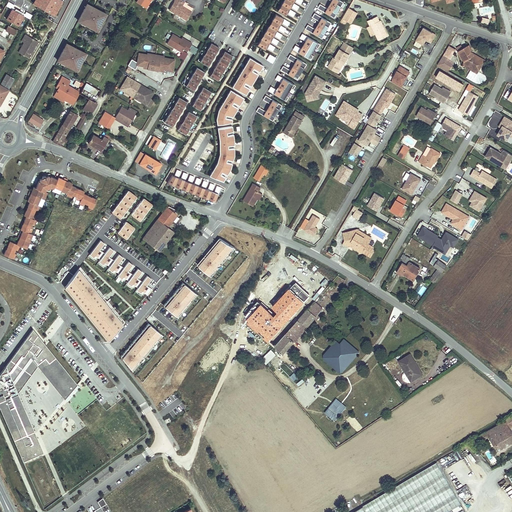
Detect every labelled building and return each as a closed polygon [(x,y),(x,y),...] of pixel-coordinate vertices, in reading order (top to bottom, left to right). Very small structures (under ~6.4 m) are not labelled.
[(191,11),(182,6),(184,1),(184,0),(174,0),(169,10),(186,20),(191,11)] [(293,3),(288,0),(283,0),(281,4),(289,9),(291,7),(297,10),(299,6),(293,3)] [(339,10),(344,2),(339,0),(330,0),(332,1),(330,5),(339,10)] [(187,3),(184,1),(182,6),(191,11),(193,8),(186,4),(187,3)] [(87,4),(84,9),(91,12),(94,7),(87,4)] [(289,9),(281,4),(277,11),(285,16),(287,13),(293,16),(295,13),(289,9)] [(335,18),(339,10),(330,5),(328,8),(320,4),(318,8),(335,18)] [(91,12),(84,9),(78,21),(82,23),(82,22),(86,23),(85,25),(96,30),(99,25),(101,25),(104,19),(102,19),(105,13),(94,7),(91,12)] [(347,21),(348,22),(351,17),(354,19),(358,13),(349,7),(340,22),(345,25),(347,21)] [(327,31),(332,23),(315,13),(312,17),(320,22),(318,25),(327,31)] [(290,22),(284,19),(276,14),(272,20),(280,25),(281,22),(287,26),(290,22)] [(367,21),(370,26),(371,25),(378,40),(388,35),(381,20),(380,21),(377,16),(367,21)] [(280,25),(272,20),(268,26),(276,31),(278,29),(284,32),(286,29),(280,25)] [(322,39),(327,31),(318,25),(315,29),(308,25),(305,29),(322,39)] [(6,30),(11,33),(14,35),(17,31),(8,26),(6,30)] [(276,31),(268,26),(265,32),(273,37),(274,35),(280,39),(282,35),(276,31)] [(416,41),(423,45),(426,39),(431,43),(436,35),(424,28),(416,41)] [(273,37),(265,32),(261,38),(269,43),(270,41),(276,45),(279,41),(273,37)] [(192,43),(188,41),(187,42),(172,34),(167,43),(182,52),(184,49),(187,51),(192,43)] [(318,48),(321,44),(303,34),(300,38),(306,41),(304,45),(314,51),(317,47),(318,48)] [(22,41),(24,43),(19,52),(29,58),(38,42),(26,35),(22,41)] [(269,43),(261,38),(257,45),(265,50),(267,47),(273,51),(275,47),(269,43)] [(344,42),(340,49),(349,55),(354,48),(344,42)] [(66,43),(64,48),(71,52),(74,47),(66,43)] [(206,49),(207,49),(215,54),(219,48),(211,43),(208,48),(207,47),(206,49)] [(188,51),(195,54),(198,49),(191,45),(188,51)] [(312,55),(314,51),(304,45),(301,49),(296,45),(293,49),(311,60),(314,56),(312,55)] [(449,45),(443,55),(450,59),(456,49),(449,45)] [(472,53),(470,51),(468,46),(463,49),(458,51),(464,61),(466,65),(469,66),(470,64),(476,68),(480,60),(471,54),(472,53)] [(71,52),(64,48),(57,61),(61,62),(62,61),(65,63),(65,64),(76,70),(79,64),(80,65),(83,59),(82,58),(85,53),(74,47),(71,52)] [(202,55),(203,55),(211,60),(215,54),(207,49),(204,54),(203,53),(202,55)] [(349,55),(340,49),(335,58),(334,58),(328,67),(337,72),(342,63),(344,64),(349,55)] [(224,51),(221,57),(229,62),(232,57),(233,58),(234,56),(224,51)] [(153,70),(155,59),(150,58),(151,55),(147,55),(139,53),(137,65),(143,66),(148,67),(148,69),(153,70)] [(272,63),(276,58),(270,54),(267,60),(272,63)] [(302,72),(307,64),(290,54),(288,58),(295,63),(293,67),(302,72)] [(199,59),(198,61),(208,66),(211,60),(203,55),(201,60),(199,59)] [(454,62),(450,59),(443,55),(437,65),(448,71),(454,62)] [(155,59),(153,70),(158,71),(158,69),(163,70),(172,71),(174,60),(163,58),(160,57),(160,60),(155,59)] [(221,57),(217,63),(225,68),(228,63),(229,64),(230,63),(229,62),(221,57)] [(247,66),(252,69),(253,68),(259,72),(263,66),(249,58),(247,61),(249,62),(247,66)] [(481,58),(480,60),(476,68),(470,64),(469,66),(466,65),(464,61),(462,66),(464,67),(464,66),(477,74),(485,60),(481,58)] [(217,63),(213,69),(222,74),(224,70),(225,70),(226,69),(225,68),(217,63)] [(252,69),(247,66),(245,70),(243,69),(241,72),(255,80),(258,74),(252,70),(252,69)] [(298,80),(302,72),(293,67),(291,70),(283,66),(281,70),(298,80)] [(391,82),(402,88),(404,85),(406,86),(409,81),(405,79),(410,72),(400,66),(391,82)] [(191,73),(193,74),(201,78),(204,72),(196,67),(193,72),(192,71),(191,73)] [(210,76),(218,81),(221,76),(222,76),(223,75),(222,74),(213,69),(210,76)] [(251,86),(255,80),(241,72),(239,75),(241,77),(239,80),(244,84),(245,83),(251,86)] [(438,72),(436,77),(446,81),(448,76),(438,72)] [(0,85),(8,90),(14,79),(7,74),(0,85)] [(188,79),(189,80),(197,85),(201,78),(193,74),(190,78),(189,77),(188,79)] [(294,90),(296,86),(278,75),(276,79),(281,82),(279,86),(290,92),(292,89),(294,90)] [(127,76),(121,88),(130,93),(129,95),(133,97),(140,85),(135,83),(136,81),(127,76)] [(306,93),(306,95),(314,100),(318,98),(317,93),(319,90),(321,91),(326,82),(316,76),(306,93)] [(62,77),(60,81),(62,82),(58,88),(55,94),(64,99),(73,104),(79,93),(81,90),(78,89),(77,91),(67,85),(70,81),(62,77)] [(185,84),(184,85),(193,91),(197,85),(189,80),(186,84),(185,84)] [(246,95),(250,89),(243,85),(244,84),(239,80),(236,84),(234,83),(232,87),(246,95)] [(84,110),(96,88),(86,82),(79,93),(89,99),(83,109),(84,110)] [(0,104),(8,90),(0,85),(0,104)] [(140,85),(133,97),(137,99),(138,98),(147,103),(146,105),(150,107),(154,101),(150,99),(154,92),(145,87),(145,88),(140,85)] [(451,92),(447,90),(446,91),(434,85),(430,93),(437,97),(442,100),(441,101),(445,103),(451,92)] [(288,96),(290,92),(279,86),(277,90),(271,86),(269,91),(287,101),(289,97),(288,96)] [(203,87),(200,93),(208,98),(210,93),(211,94),(212,92),(203,87)] [(96,88),(84,110),(86,111),(89,113),(91,114),(96,105),(96,104),(96,103),(96,102),(95,102),(101,91),(96,88)] [(374,111),(380,114),(385,107),(388,101),(390,102),(396,94),(387,89),(374,111)] [(244,98),(230,90),(227,95),(229,96),(227,100),(232,103),(233,102),(239,106),(244,98)] [(465,102),(464,101),(459,110),(468,115),(478,96),(469,91),(465,98),(467,99),(465,102)] [(209,98),(208,98),(200,93),(196,99),(204,104),(207,99),(208,100),(209,98)] [(278,113),(283,106),(266,95),(264,100),(271,104),(269,108),(278,113)] [(187,102),(179,97),(176,102),(175,101),(174,103),(175,103),(183,108),(187,102)] [(205,105),(204,104),(196,99),(192,106),(200,110),(203,105),(204,106),(205,105)] [(234,117),(238,108),(231,104),(232,103),(227,100),(225,104),(223,102),(219,109),(221,110),(220,115),(225,116),(225,115),(234,117)] [(365,113),(343,101),(334,117),(355,129),(365,113)] [(183,108),(175,103),(172,108),(171,107),(170,109),(171,110),(179,114),(183,108)] [(60,113),(66,116),(69,110),(64,107),(60,113)] [(135,115),(128,110),(121,107),(115,117),(119,119),(129,125),(135,115)] [(273,121),(278,113),(269,108),(266,111),(259,107),(257,111),(273,121)] [(436,114),(433,112),(432,113),(427,110),(421,107),(416,116),(430,124),(436,114)] [(179,114),(171,110),(168,114),(167,113),(166,115),(176,121),(179,114)] [(189,111),(185,117),(193,122),(196,117),(197,118),(198,117),(189,111)] [(286,129),(294,133),(298,127),(296,127),(297,125),(299,126),(304,116),(296,111),(286,129)] [(374,128),(381,115),(380,114),(374,111),(366,124),(368,124),(363,132),(379,141),(381,138),(374,134),(377,129),(374,128)] [(109,117),(111,115),(105,112),(99,123),(101,124),(104,126),(103,127),(105,128),(105,127),(108,129),(114,120),(109,117)] [(76,116),(69,113),(53,141),(60,145),(64,137),(76,116)] [(43,120),(33,114),(28,121),(39,127),(43,120)] [(232,122),(232,119),(225,118),(225,116),(220,115),(219,120),(216,120),(217,125),(232,122)] [(176,121),(168,116),(165,120),(164,120),(163,121),(172,127),(176,121)] [(511,120),(505,116),(500,124),(503,126),(502,128),(498,135),(507,140),(510,136),(511,132),(511,120)] [(115,117),(114,120),(108,129),(112,130),(117,121),(119,119),(115,117)] [(194,122),(193,122),(185,117),(181,123),(189,128),(192,124),(193,124),(194,122)] [(448,130),(446,133),(450,135),(449,137),(453,140),(461,127),(446,118),(442,125),(443,127),(448,130)] [(119,119),(117,121),(128,127),(129,125),(119,119)] [(191,129),(189,128),(181,123),(177,130),(185,135),(188,130),(190,130),(191,129)] [(232,126),(218,128),(218,132),(220,132),(221,138),(219,138),(219,141),(219,144),(222,144),(222,150),(220,150),(220,153),(222,153),(219,163),(217,163),(215,166),(217,167),(214,172),(212,171),(209,176),(223,181),(225,177),(220,174),(221,172),(227,176),(231,169),(232,163),(226,162),(227,159),(233,161),(234,155),(234,148),(227,148),(227,145),(234,145),(234,140),(233,134),(227,135),(226,132),(233,131),(232,126)] [(292,137),(294,133),(286,129),(284,132),(292,137)] [(367,145),(370,141),(377,145),(379,141),(363,132),(359,140),(357,139),(350,152),(357,156),(364,143),(367,145)] [(110,140),(108,139),(104,136),(102,140),(93,134),(88,143),(101,151),(106,142),(108,143),(110,140)] [(148,146),(153,149),(156,145),(158,146),(161,141),(154,137),(148,146)] [(161,155),(167,158),(174,145),(168,141),(161,155)] [(480,154),(485,156),(490,147),(485,144),(480,154)] [(428,146),(423,155),(426,157),(431,149),(428,146)] [(405,149),(402,148),(398,155),(404,159),(408,151),(405,149)] [(426,157),(423,155),(419,162),(423,164),(423,163),(431,168),(435,161),(436,161),(441,154),(432,148),(426,157)] [(505,168),(509,163),(506,161),(510,154),(504,150),(502,154),(491,148),(486,157),(505,168)] [(135,161),(140,164),(145,154),(141,152),(135,161)] [(145,154),(140,164),(155,173),(161,164),(145,154)] [(342,164),(334,178),(344,184),(353,170),(342,164)] [(178,178),(181,171),(177,170),(174,176),(172,175),(167,183),(175,186),(178,178)] [(471,175),(482,182),(482,181),(484,182),(484,183),(492,188),(497,179),(482,171),(481,173),(474,170),(471,175)] [(258,171),(254,178),(259,181),(264,174),(258,171)] [(181,179),(178,178),(175,186),(181,189),(185,180),(187,174),(183,172),(181,179)] [(421,179),(411,173),(402,189),(412,194),(421,179)] [(188,192),(192,183),(194,177),(190,175),(187,181),(185,180),(181,189),(188,192)] [(54,187),(57,179),(48,176),(45,177),(44,176),(43,176),(42,177),(41,177),(41,178),(42,180),(41,181),(39,181),(36,188),(43,191),(45,192),(46,189),(50,187),(53,188),(54,187)] [(61,190),(66,178),(64,178),(63,181),(61,180),(62,179),(58,177),(57,179),(54,187),(61,190)] [(68,193),(71,186),(72,183),(68,182),(68,183),(66,182),(68,179),(66,178),(61,190),(68,193)] [(195,194),(198,186),(201,179),(197,178),(194,184),(192,183),(188,192),(195,194)] [(195,194),(202,197),(205,188),(208,182),(204,180),(201,187),(198,186),(195,194)] [(208,200),(211,192),(214,185),(210,183),(208,189),(205,188),(202,197),(208,200)] [(253,206),(257,199),(258,199),(256,198),(260,192),(258,191),(260,187),(253,183),(244,200),(253,206)] [(74,196),(77,189),(75,188),(76,187),(71,186),(68,193),(67,196),(71,197),(72,195),(74,196)] [(215,202),(221,187),(217,186),(214,192),(212,191),(211,192),(208,200),(215,202)] [(43,191),(36,188),(33,187),(32,191),(33,191),(33,193),(29,191),(29,193),(40,198),(43,191)] [(80,201),(83,193),(84,191),(80,189),(79,190),(77,189),(74,196),(76,197),(75,199),(80,201)] [(450,200),(457,204),(463,194),(456,190),(450,200)] [(136,197),(127,191),(111,212),(120,219),(136,197)] [(475,191),(472,196),(475,198),(472,202),(470,206),(479,211),(487,198),(475,191)] [(40,198),(29,193),(28,195),(31,196),(30,198),(29,197),(27,201),(30,202),(37,205),(40,198)] [(87,204),(90,197),(88,197),(88,196),(83,193),(80,201),(79,204),(84,206),(85,203),(87,204)] [(367,205),(377,211),(385,198),(375,193),(367,205)] [(399,196),(396,200),(405,205),(407,201),(399,196)] [(92,198),(90,197),(87,204),(89,205),(88,207),(92,209),(97,199),(92,197),(92,198)] [(152,206),(143,199),(131,214),(139,221),(152,206)] [(396,200),(391,208),(395,211),(394,212),(402,217),(406,209),(403,207),(405,205),(396,200)] [(37,205),(30,202),(28,206),(29,207),(28,209),(35,212),(35,210),(38,211),(40,206),(37,205)] [(442,212),(452,218),(452,217),(454,218),(451,223),(462,229),(464,225),(462,224),(467,215),(447,203),(442,212)] [(355,211),(353,216),(359,220),(363,213),(358,210),(359,207),(355,204),(352,209),(355,211)] [(177,213),(175,212),(174,211),(175,209),(168,206),(167,207),(166,207),(164,208),(161,211),(162,213),(161,215),(170,222),(171,221),(172,221),(175,223),(179,218),(176,216),(177,215),(176,214),(177,213)] [(35,212),(28,209),(27,211),(26,210),(24,215),(26,216),(34,219),(36,215),(34,214),(35,212)] [(314,215),(305,230),(314,235),(318,229),(315,227),(320,219),(314,215)] [(24,223),(31,226),(32,224),(34,225),(36,220),(34,219),(26,216),(24,221),(25,221),(24,223)] [(157,219),(147,233),(152,236),(162,223),(157,219)] [(133,229),(124,222),(116,233),(125,239),(133,229)] [(31,226),(24,223),(23,225),(22,225),(20,229),(23,230),(30,234),(32,229),(30,228),(31,226)] [(152,236),(147,233),(143,239),(159,251),(173,231),(162,223),(152,236)] [(446,232),(440,242),(437,240),(438,237),(438,236),(423,227),(418,236),(433,245),(432,246),(445,254),(448,249),(447,248),(449,244),(454,247),(458,239),(446,232)] [(30,234),(23,230),(21,234),(22,235),(22,236),(19,235),(18,236),(30,242),(33,235),(30,234)] [(363,248),(364,252),(366,252),(366,254),(371,257),(373,253),(373,251),(374,251),(373,247),(371,247),(371,246),(368,244),(365,242),(364,237),(366,235),(362,232),(356,234),(351,231),(343,233),(345,240),(350,243),(352,240),(353,241),(354,247),(357,249),(359,248),(363,248)] [(468,240),(471,235),(465,231),(462,237),(468,240)] [(30,242),(18,236),(17,238),(20,239),(20,241),(18,240),(17,244),(20,245),(27,248),(30,242)] [(236,249),(220,238),(198,264),(212,276),(236,249)] [(105,244),(100,240),(89,255),(96,260),(98,258),(101,260),(99,262),(105,267),(107,265),(110,267),(108,270),(114,274),(116,271),(120,274),(118,277),(124,282),(126,279),(128,281),(126,284),(134,289),(136,287),(138,289),(136,291),(141,295),(143,293),(147,296),(152,290),(146,286),(151,279),(147,276),(142,282),(137,278),(142,272),(137,268),(133,274),(129,271),(133,265),(128,261),(123,267),(119,264),(124,257),(118,253),(114,260),(110,257),(114,250),(109,247),(104,253),(101,250),(105,244)] [(20,245),(17,244),(10,241),(8,246),(9,246),(8,248),(15,251),(15,249),(18,250),(20,245)] [(15,251),(8,248),(7,250),(6,250),(4,255),(14,259),(16,254),(14,253),(15,251)] [(430,263),(438,269),(442,272),(449,263),(440,257),(441,257),(436,253),(430,263)] [(402,275),(403,274),(414,280),(420,269),(409,262),(407,265),(406,265),(410,258),(403,254),(399,261),(403,263),(397,272),(402,275)] [(289,274),(294,267),(287,261),(278,274),(286,280),(290,274),(289,274)] [(62,280),(68,272),(62,267),(56,275),(62,280)] [(121,325),(80,270),(66,289),(107,342),(121,325)] [(434,283),(440,275),(436,272),(430,280),(434,283)] [(196,294),(182,282),(164,305),(178,317),(196,294)] [(419,285),(416,292),(423,295),(426,287),(419,285)] [(315,302),(303,314),(311,321),(323,309),(315,302)] [(248,322),(257,330),(268,317),(259,309),(248,322)] [(308,325),(311,321),(303,314),(300,318),(308,325)] [(150,315),(147,321),(154,324),(156,318),(150,315)] [(268,317),(257,330),(265,337),(276,325),(274,323),(275,323),(270,319),(268,317)] [(289,330),(275,346),(282,353),(308,325),(300,318),(289,330)] [(163,335),(148,323),(121,356),(132,371),(144,358),(142,356),(151,345),(153,347),(163,335)] [(276,325),(265,337),(275,346),(286,334),(276,325)] [(0,407),(24,463),(43,454),(18,394),(38,367),(65,400),(78,385),(34,330),(6,367),(0,375),(0,407)] [(332,354),(328,351),(325,355),(323,360),(340,373),(344,373),(360,353),(344,340),(340,345),(332,354)] [(328,351),(332,354),(340,345),(336,341),(328,351)] [(276,355),(271,350),(261,359),(266,365),(276,355)] [(399,361),(410,379),(421,372),(410,354),(399,361)] [(422,374),(421,372),(410,379),(411,381),(422,374)] [(290,377),(294,381),(298,377),(294,373),(290,377)] [(504,422),(477,438),(481,443),(491,438),(498,451),(511,443),(511,428),(511,427),(511,416),(504,421),(504,422)] [(480,462),(489,472),(492,470),(483,460),(480,462)] [(447,511),(461,504),(437,463),(363,505),(364,506),(366,511),(447,511)]
